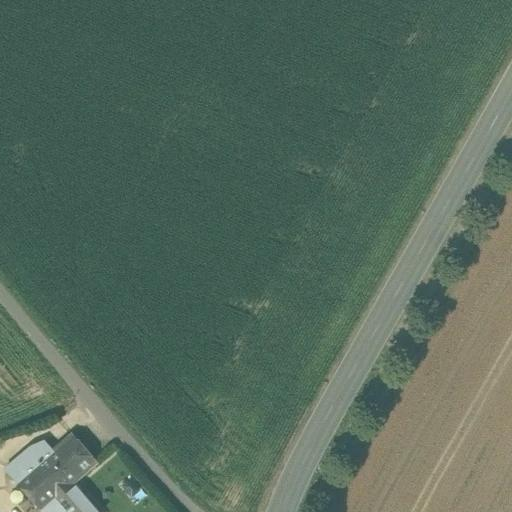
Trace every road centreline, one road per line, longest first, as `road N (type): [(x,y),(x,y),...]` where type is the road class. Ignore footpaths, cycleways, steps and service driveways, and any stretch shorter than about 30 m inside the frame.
road 1 (secondary): [(284,511),(330,412),(511,91)]
road 2 (unclassified): [(192,511),(0,293)]
